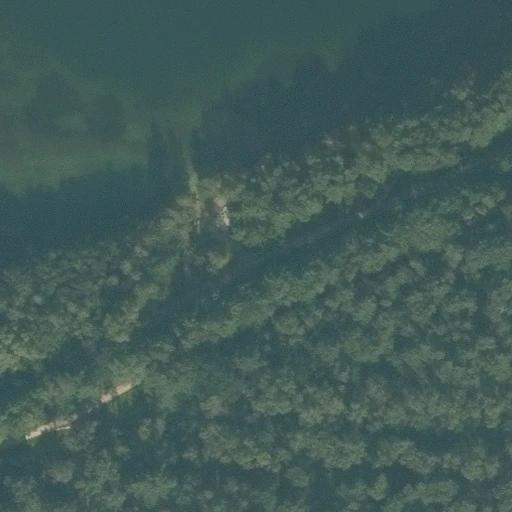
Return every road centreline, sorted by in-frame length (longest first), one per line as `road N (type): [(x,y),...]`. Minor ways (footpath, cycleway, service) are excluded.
road 1 (unclassified): [(511,222),(0,463)]
road 2 (track): [(125,404),(511,429)]
